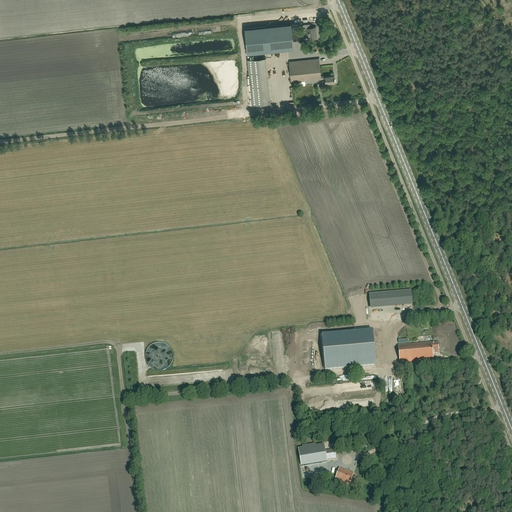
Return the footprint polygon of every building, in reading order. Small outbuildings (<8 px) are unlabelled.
[(248,54),(294,49),(291,24),(246,29),(248,54)] [(308,40),(317,39),(316,27),(310,28),(310,24),(303,25),(303,28),(307,28),(308,39),(308,40)] [(266,58),(250,59),(255,104),(264,103),(260,62),(267,61),(266,58)] [(326,83),(335,82),(334,75),(325,76),(325,75),(321,76),(319,59),(289,62),(291,82),(321,79),(325,78),(326,83)] [(370,294),(371,309),(413,306),(412,291),(370,294)] [(313,325),(258,329),(261,364),(316,360),(313,325)] [(359,334),(359,339),(330,341),(333,370),(383,366),(380,332),(359,334)] [(433,354),(439,353),(438,343),(434,343),(410,345),(410,344),(398,345),(400,364),(433,361),(433,354)] [(226,370),(190,373),(191,382),(208,380),(208,376),(226,375),(226,370)] [(345,391),(344,384),(336,385),(337,393),(345,391)] [(327,460),(325,451),(324,444),(316,446),(303,448),(298,449),(301,466),(327,462),(327,460)] [(335,459),(334,452),(334,449),(325,451),(327,460),(335,459)] [(349,485),(354,473),(340,468),(335,480),(349,485)]
